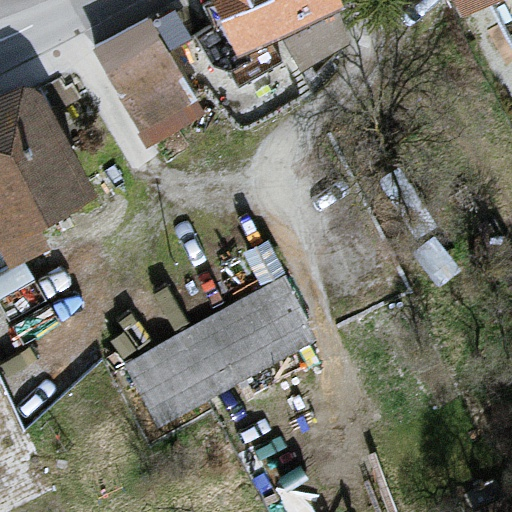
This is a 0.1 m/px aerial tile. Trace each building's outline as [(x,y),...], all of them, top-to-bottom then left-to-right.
[(343,0),(215,0),(244,56),(346,6),(343,0)] [(438,0),(448,19),(485,0),(438,0)] [(148,24),(90,56),(146,155),(204,123),(148,24)] [(0,221),(64,192),(14,83),(0,89),(0,221)] [(160,412),(316,327),(280,262),(124,347),(160,412)]
